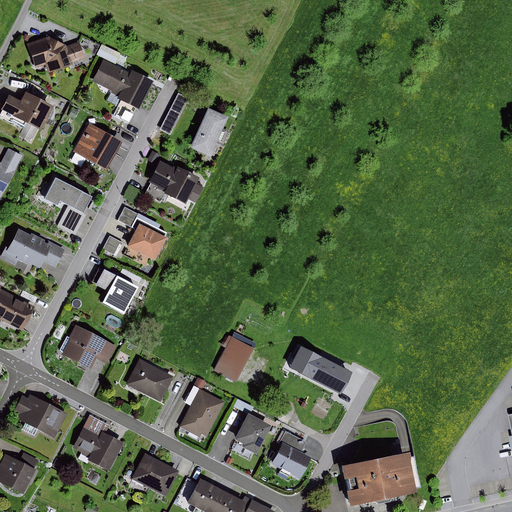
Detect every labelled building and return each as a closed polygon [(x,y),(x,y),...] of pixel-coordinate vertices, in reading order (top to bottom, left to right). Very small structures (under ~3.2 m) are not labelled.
[(48,37),(27,45),(35,68),(44,65),(48,75),(73,66),(72,64),(85,59),(79,41),(66,46),(48,37)] [(101,44),(96,55),(115,64),(121,53),(101,44)] [(129,73),(102,59),(91,81),(118,95),(116,98),(121,101),(135,108),(139,110),(153,83),(130,71),(129,73)] [(189,97),(178,92),(159,130),(169,135),(189,97)] [(21,101),(8,95),(0,110),(39,130),(50,107),(25,94),(21,101)] [(135,108),(121,101),(113,116),(127,124),(135,108)] [(72,107),(68,114),(76,117),(79,110),(72,107)] [(227,118),(207,109),(189,147),(209,156),(215,143),(222,146),(229,132),(222,129),(227,118)] [(24,124),(18,136),(30,142),(36,130),(24,124)] [(120,142),(88,125),(74,151),(106,169),(116,150),(120,142)] [(0,165),(0,194),(21,156),(8,150),(0,165)] [(198,178),(160,158),(147,181),(150,183),(165,190),(163,193),(184,204),(187,198),(194,202),(202,188),(195,184),(198,178)] [(90,198),(54,179),(44,198),(56,204),(58,201),(68,206),(58,225),(74,234),(84,215),(82,213),(90,198)] [(165,190),(150,183),(147,188),(144,194),(158,202),(163,193),(165,190)] [(117,221),(130,227),(137,214),(124,208),(117,221)] [(165,237),(139,224),(127,247),(153,260),(165,237)] [(28,235),(17,229),(8,249),(5,248),(0,257),(16,265),(18,259),(30,265),(31,263),(39,267),(42,261),(56,268),(66,249),(47,240),(46,243),(45,242),(46,240),(30,232),(28,235)] [(110,236),(102,249),(115,256),(122,243),(110,236)] [(123,269),(120,273),(138,283),(140,279),(123,269)] [(107,292),(115,277),(103,270),(94,285),(107,292)] [(137,289),(115,277),(107,292),(101,303),(123,315),(137,289)] [(0,287),(1,286),(0,285),(0,319),(21,331),(26,321),(33,307),(0,289),(0,287)] [(23,291),(20,296),(34,303),(36,298),(23,291)] [(115,346),(75,326),(60,355),(87,368),(93,357),(106,363),(115,346)] [(251,350),(230,339),(213,372),(234,383),(251,350)] [(350,372),(296,344),(284,367),(339,394),(350,372)] [(170,379),(136,361),(124,384),(158,401),(170,379)] [(197,378),(193,384),(201,389),(205,382),(197,378)] [(225,404),(200,391),(180,428),(198,437),(200,434),(208,437),(225,404)] [(27,400),(20,397),(13,412),(20,415),(17,421),(55,438),(67,413),(30,396),(27,400)] [(237,400),(234,407),(249,414),(252,407),(237,400)] [(271,427),(247,414),(234,439),(244,444),(242,447),(256,455),(271,427)] [(89,416),(83,429),(98,437),(101,433),(105,424),(89,416)] [(98,437),(83,429),(73,448),(89,457),(87,462),(109,473),(124,445),(101,433),(98,437)] [(280,443),(300,453),(306,442),(285,432),(279,443),(280,443)] [(300,453),(280,443),(270,464),(300,479),(310,458),(300,453)] [(23,453),(18,463),(33,471),(38,461),(23,453)] [(18,463),(3,455),(0,461),(0,483),(20,494),(33,471),(18,463)] [(404,455),(339,468),(347,506),(412,493),(404,455)] [(171,469),(145,456),(133,480),(165,496),(178,472),(171,469)] [(211,511),(222,492),(199,480),(187,502),(205,511),(211,511)] [(239,511),(244,503),(222,492),(211,511),(239,511)] [(272,511),(251,501),(245,511),(272,511)]
